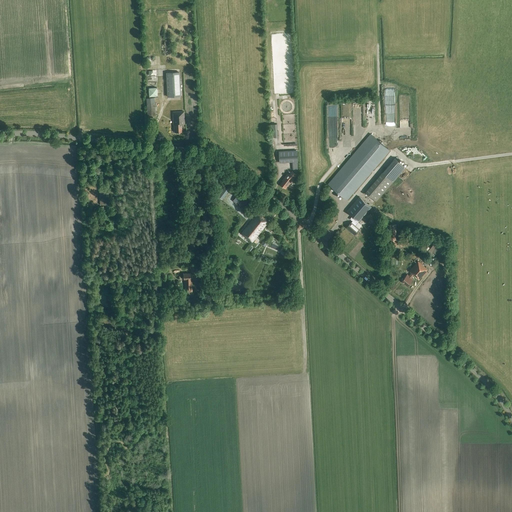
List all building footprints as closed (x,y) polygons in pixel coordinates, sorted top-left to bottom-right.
[(180,72),(166,73),(167,97),(181,97),(180,72)] [(148,88),(149,97),(157,96),(156,88),(148,88)] [(156,117),(154,98),(146,98),(147,117),(156,117)] [(184,111),(173,112),(173,125),(174,125),(174,132),(182,132),(181,124),(184,124),(184,111)] [(289,130),(293,130),(293,122),(284,122),(284,124),(282,124),(282,128),(289,128),(289,130)] [(357,149),(358,150),(328,184),(347,200),(377,166),(390,151),(370,134),(357,149)] [(415,156),(416,154),(410,150),(408,154),(416,160),(417,158),(415,156)] [(297,151),(279,152),(280,162),(298,161),(297,151)] [(395,158),(382,173),(366,192),(377,201),(405,167),(395,158)] [(280,184),(286,189),(297,175),(292,171),(289,174),(288,173),(282,180),(283,181),(280,184)] [(109,204),(108,186),(99,187),(100,204),(109,204)] [(350,219),(353,221),(352,222),(347,228),(355,234),(359,229),(355,225),(359,221),(372,207),(359,197),(347,211),(353,215),(350,219)] [(258,213),(241,234),(252,242),(268,222),(258,213)] [(268,233),(264,239),(269,243),(273,237),(268,233)] [(402,281),(408,286),(414,280),(411,278),(414,275),(419,279),(428,269),(418,261),(410,271),(412,273),(409,276),(407,274),(402,281)] [(190,273),(183,274),(183,279),(184,279),(185,292),(192,291),(191,279),(190,279),(190,273)]
